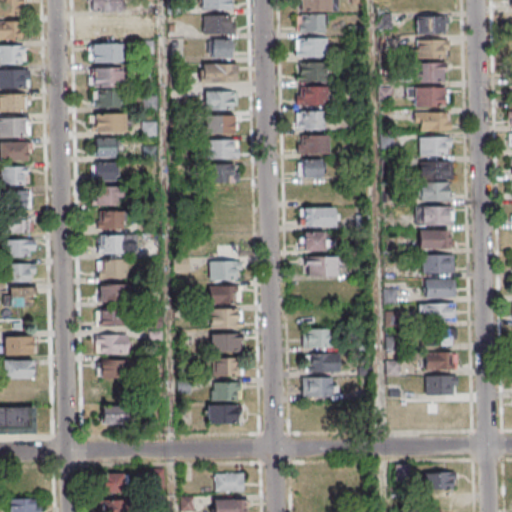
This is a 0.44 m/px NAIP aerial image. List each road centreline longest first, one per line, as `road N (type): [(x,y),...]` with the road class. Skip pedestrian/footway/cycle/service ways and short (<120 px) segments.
road 1 (residential): [(66,511),(49,0)]
road 2 (residential): [(486,511),(474,0)]
road 3 (residential): [(273,511),(261,0)]
road 4 (residential): [(511,445),(0,452)]
